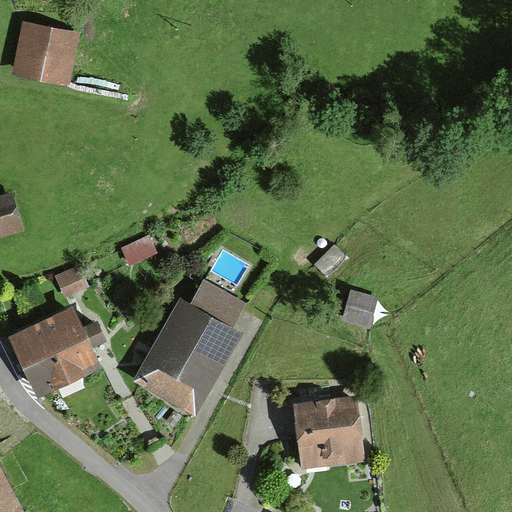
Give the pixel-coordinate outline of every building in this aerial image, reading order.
[(76,38),(24,28),(13,79),(65,89),(76,38)] [(7,198),(0,200),(0,234),(17,229),(7,198)] [(154,237),(126,252),(133,265),(160,250),(154,237)] [(350,258),(338,246),(319,265),(332,277),(350,258)] [(79,270),(59,279),(66,295),(86,286),(79,270)] [(242,304),(197,278),(136,385),(192,417),(239,335),(228,328),(242,304)] [(378,301),(351,292),(343,320),(369,328),(378,301)] [(67,312),(9,343),(38,397),(96,366),(67,312)] [(358,398),(292,407),(300,467),(366,458),(358,398)] [(25,511),(0,466),(0,511),(25,511)]
